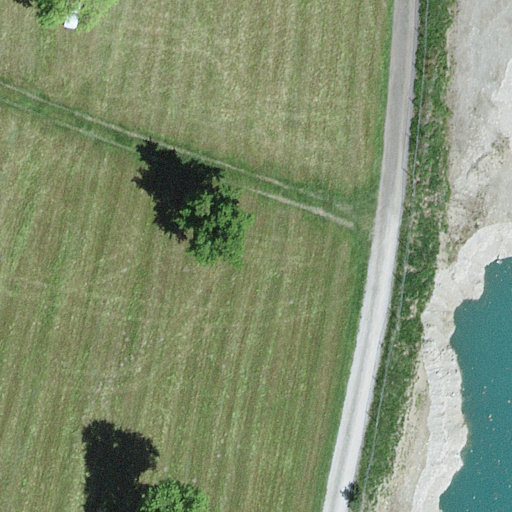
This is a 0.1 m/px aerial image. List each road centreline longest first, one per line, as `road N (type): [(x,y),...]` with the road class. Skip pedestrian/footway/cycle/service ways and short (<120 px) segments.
road 1 (track): [(344,511),(393,220),(412,0)]
road 2 (track): [(0,94),(391,232)]
